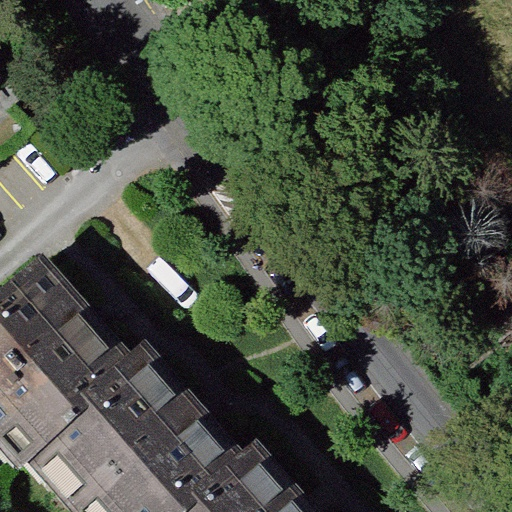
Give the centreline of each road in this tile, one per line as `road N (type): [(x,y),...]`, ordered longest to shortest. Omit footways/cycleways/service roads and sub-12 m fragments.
road 1 (residential): [(491,511),(166,118)]
road 2 (residential): [(0,256),(166,118)]
road 3 (track): [(251,0),(166,118)]
road 4 (residential): [(166,118),(92,0)]
